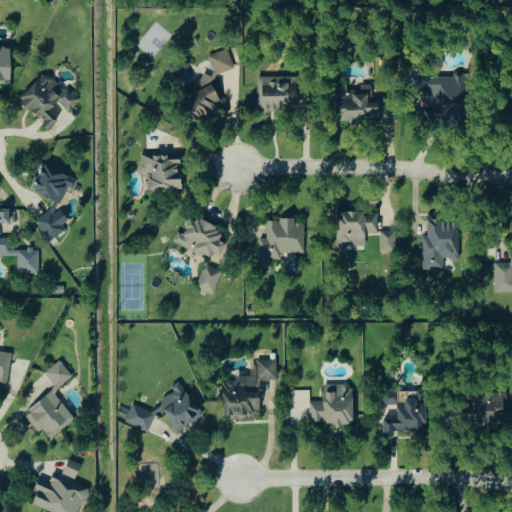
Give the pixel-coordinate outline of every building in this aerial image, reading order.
[(0,83),(12,83),(13,47),(0,46),(0,83)] [(217,76),(237,68),(229,48),(209,56),(217,76)] [(79,101),(48,72),(21,99),(51,129),(62,118),(52,109),(60,101),(70,111),(79,101)] [(209,74),(194,82),(198,89),(184,97),(197,121),(226,106),(209,74)] [(415,76),(416,92),(440,91),(441,116),(451,116),(450,106),(468,106),(467,74),(415,76)] [(259,77),(259,110),(299,109),(298,76),(259,77)] [(374,85),(360,84),(360,89),(349,89),(349,84),(338,84),(337,120),(381,120),(381,98),(374,98),(374,85)] [(182,190),(182,154),(142,154),(142,173),(152,173),(152,190),(182,190)] [(80,180),(48,165),(44,167),(33,189),(57,201),(52,210),(36,221),(51,242),(68,230),(65,226),(69,218),(60,206),(70,187),(75,190),(80,180)] [(367,245),(367,232),(380,233),(380,213),(365,213),(365,211),(339,211),(339,250),(347,250),(347,245),(367,245)] [(174,242),(211,258),(214,252),(223,256),(228,244),(221,240),(226,231),(193,216),(185,234),(179,232),(174,242)] [(306,253),(306,224),(297,224),(297,219),(268,219),(268,238),(262,238),(262,270),(273,270),(273,259),(281,259),(281,253),(306,253)] [(461,259),(461,221),(429,220),(429,235),(424,235),(424,269),(445,269),(445,259),(461,259)] [(382,253),(397,252),(396,230),(381,231),(382,253)] [(496,277),(511,277),(511,263),(497,263),(496,277)] [(216,294),(224,270),(207,264),(198,287),(216,294)] [(0,382),(10,383),(13,353),(0,351),(0,382)] [(278,360),(254,360),(254,376),(237,376),(237,382),(224,382),(224,419),(262,419),(262,380),(278,380),(278,360)] [(180,432),(204,416),(181,381),(173,386),(176,391),(160,402),(180,432)] [(354,384),(326,385),(326,401),(311,401),(312,424),(355,422),(354,384)] [(427,432),(428,390),(419,390),(419,400),(399,400),(399,390),(385,390),(385,405),(399,405),(399,417),(385,417),(385,432),(427,432)] [(473,393),(473,423),(497,422),(497,411),(503,411),(502,393),(473,393)] [(157,414),(134,404),(126,422),(150,432),(157,414)] [(64,474),(77,479),(83,465),(70,459),(64,474)] [(51,511),(80,511),(90,489),(55,474),(51,483),(41,479),(34,494),(38,496),(34,505),(51,511)]
